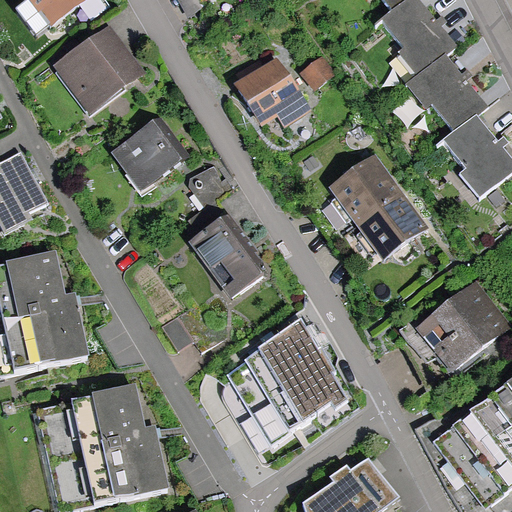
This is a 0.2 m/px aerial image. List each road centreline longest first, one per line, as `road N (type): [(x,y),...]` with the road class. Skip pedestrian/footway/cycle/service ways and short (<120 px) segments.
road 1 (residential): [(253,508),(125,305),(0,75)]
road 2 (residential): [(141,0),(388,410)]
road 3 (residential): [(253,508),(319,452),(388,410)]
